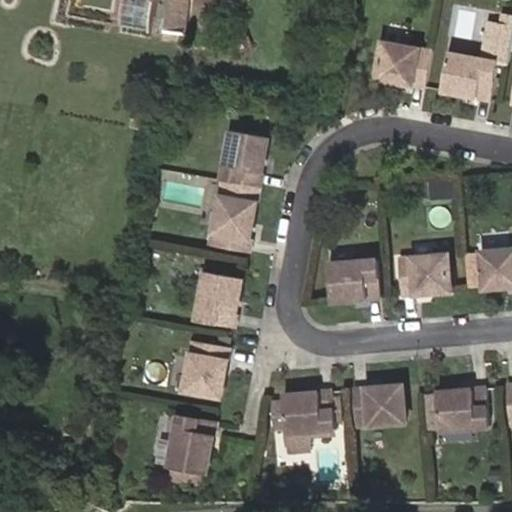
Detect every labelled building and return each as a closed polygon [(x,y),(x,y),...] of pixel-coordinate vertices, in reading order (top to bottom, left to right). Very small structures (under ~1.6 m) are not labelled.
[(169,0),(165,25),(177,26),(184,28),(188,0),(169,0)] [(431,55),(381,46),(375,81),(425,91),(431,55)] [(496,64),(447,55),(440,93),(490,102),(496,64)] [(270,130),(231,123),(222,173),(260,180),(270,130)] [(157,200),(199,210),(208,177),(165,167),(157,200)] [(256,199),(221,193),(212,242),(247,248),(256,199)] [(511,251),(480,254),(483,289),(511,287),(511,251)] [(447,256),(397,260),(400,296),(451,291),(447,256)] [(377,259),(326,263),(329,302),(380,297),(377,259)] [(242,280),(204,273),(194,323),(233,330),(242,280)] [(229,349),(194,342),(184,392),(219,398),(229,349)] [(403,387),(353,392),(357,427),(407,422),(403,387)] [(486,390),(436,395),(436,398),(438,422),(440,434),(490,429),(486,390)] [(333,393),(283,398),(283,404),(286,427),(287,437),(337,432),(333,393)] [(438,422),(436,398),(424,399),(426,423),(438,422)] [(286,427),(283,404),(271,405),(273,429),(286,427)] [(214,427),(176,420),(171,447),(167,469),(167,470),(205,477),(214,427)] [(167,469),(171,447),(157,444),(153,466),(167,469)]
